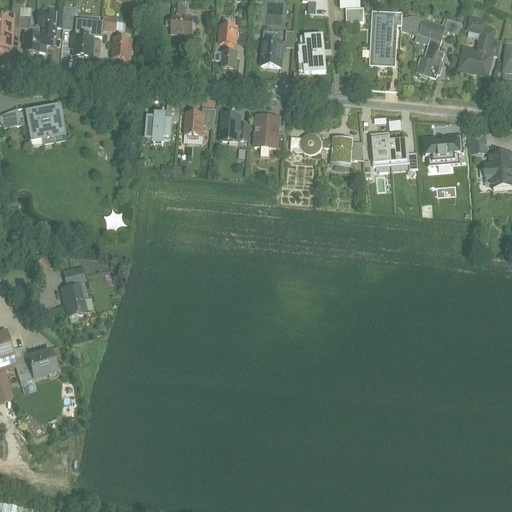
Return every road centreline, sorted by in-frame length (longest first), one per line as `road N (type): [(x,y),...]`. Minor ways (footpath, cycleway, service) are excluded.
road 1 (residential): [(0,73),(341,102)]
road 2 (residential): [(341,102),(511,117)]
